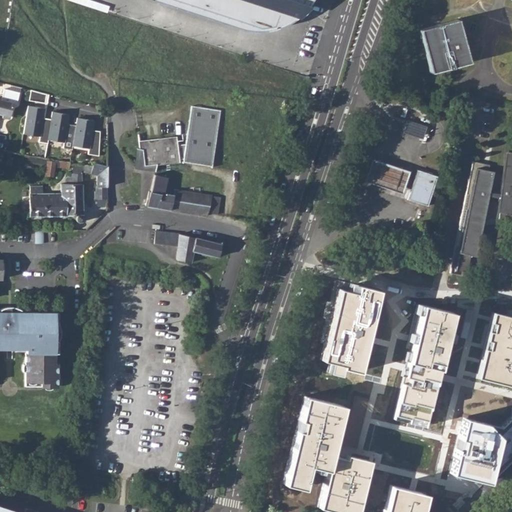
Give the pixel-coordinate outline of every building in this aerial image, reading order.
[(151,0),(159,2),(237,28),(252,31),(259,31),(266,31),(273,30),(279,27),(281,27),(286,24),(292,20),(296,17),(297,16),(302,11),(307,6),(311,0),(151,0)] [(455,20),(417,30),(428,73),(445,69),(466,63),(455,20)] [(5,83),(3,98),(16,100),(18,85),(5,83)] [(465,90),(456,88),(454,95),(463,98),(465,90)] [(30,89),(28,100),(44,102),(46,93),(30,89)] [(0,114),(9,116),(13,102),(0,99),(0,114)] [(44,108),(28,105),(22,133),(39,136),(38,141),(47,143),(48,138),(63,141),(63,146),(72,148),(72,144),(89,146),(88,152),(98,154),(100,129),(92,128),(94,118),(76,115),(75,123),(67,122),(68,113),(52,111),(51,118),(43,117),(44,108)] [(184,162),(212,167),(221,111),(193,107),(184,162)] [(157,164),(157,165),(180,162),(177,136),(139,140),(140,149),(143,150),(145,165),(157,164)] [(143,150),(140,149),(137,148),(135,168),(141,169),(155,171),(157,165),(157,164),(145,165),(143,150)] [(499,198),(496,218),(511,220),(511,153),(505,151),(500,194),(489,193),(494,172),(488,170),(489,165),(474,161),(450,273),(466,277),(474,256),(481,231),(488,197),(499,198)] [(51,157),(41,156),(40,163),(50,164),(51,157)] [(74,161),(65,159),(64,167),(73,168),(74,161)] [(413,173),(376,161),(369,182),(406,194),(413,173)] [(90,173),(98,173),(97,185),(107,185),(107,166),(107,165),(92,163),(90,173)] [(421,170),(410,203),(432,210),(443,178),(421,170)] [(145,206),(207,215),(208,212),(217,214),(220,197),(173,190),(173,191),(170,192),(168,190),(164,189),(164,188),(166,177),(154,174),(145,206)] [(35,185),(35,216),(79,215),(79,222),(84,223),(88,220),(87,217),(88,214),(87,183),(76,183),(76,178),(71,178),(71,182),(63,182),(63,192),(47,192),(47,185),(35,185)] [(107,197),(107,186),(107,185),(97,185),(97,196),(107,197)] [(43,243),(43,232),(43,229),(35,229),(35,243),(43,243)] [(153,243),(177,246),(176,259),(190,262),(193,250),(194,237),(179,233),(155,231),(153,243)] [(220,243),(195,237),(194,237),(193,250),(217,257),(220,243)] [(0,343),(25,343),(25,363),(23,364),(22,367),(22,369),(23,371),(25,371),(25,386),(57,386),(57,384),(59,384),(60,383),(60,380),(60,378),(59,377),(57,377),(57,363),(55,364),(54,353),(57,353),(58,341),(60,332),(60,328),(58,323),(58,312),(41,312),(41,314),(38,313),(38,312),(19,312),(19,309),(10,306),(0,309),(1,312),(0,311),(0,278),(1,279),(1,276),(3,276),(4,266),(3,262),(1,262),(1,259),(0,259),(0,343)] [(358,287),(356,294),(339,290),(320,362),(331,365),(329,374),(346,378),(348,368),(364,373),(373,339),(385,294),(358,287)] [(460,309),(421,301),(411,339),(403,366),(390,417),(429,426),(442,376),(460,309)] [(511,317),(493,313),(477,377),(476,378),(511,387),(511,317)] [(345,407),(305,397),(283,485),(304,491),(309,471),(326,475),(318,508),(333,511),(359,511),(371,467),(332,457),(345,407)] [(463,419),(450,473),(488,482),(490,473),(511,451),(511,419),(503,429),(463,419)] [(411,491),(395,486),(387,511),(430,511),(435,497),(411,491)]
